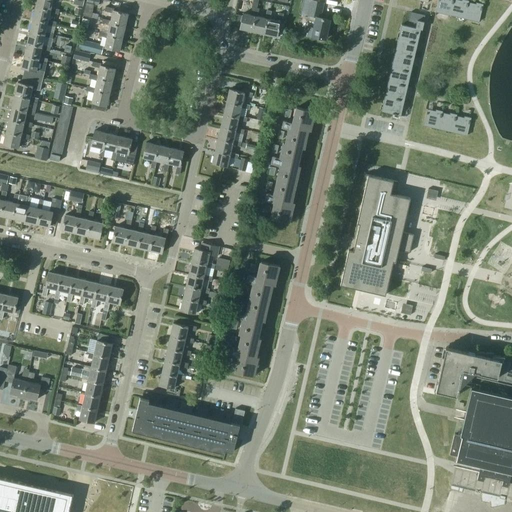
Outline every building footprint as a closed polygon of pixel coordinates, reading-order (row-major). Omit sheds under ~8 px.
[(36,0),(35,6),(51,9),(51,7),(52,0),(54,0),(61,1),(61,0),(36,0)] [(259,8),(257,8),(258,0),(253,0),(252,7),(254,7),(253,15),(243,13),(242,15),(239,28),(252,31),(255,16),(257,16),(259,8)] [(311,0),(304,0),(301,14),(307,15),(306,20),(315,22),(313,27),(309,27),(307,37),(312,38),(312,36),(325,39),(330,19),(320,17),(323,3),(311,0)] [(437,0),(435,12),(479,22),(483,4),(476,2),(476,4),(468,2),(469,0),(466,0),(461,0),(459,0),(437,0)] [(35,6),(33,18),(48,21),(48,20),(50,12),(58,14),(59,9),(51,7),(51,9),(35,6)] [(112,13),(110,20),(110,22),(125,26),(128,13),(113,10),(114,8),(105,6),(104,11),(112,13)] [(252,31),(266,34),(269,19),(271,11),(267,10),(265,18),(257,16),(255,16),(252,31)] [(381,110),(392,113),(399,115),(419,29),(422,29),(424,21),(423,21),(425,15),(410,12),(407,26),(402,24),(401,24),(381,110)] [(239,28),(242,15),(236,13),(233,27),(239,28)] [(269,19),(266,34),(277,36),(280,22),(282,22),(284,14),(279,13),(277,21),(269,19)] [(33,18),(30,30),(45,34),(45,32),(47,24),(55,26),(56,22),(48,20),(48,21),(33,18)] [(90,20),(83,18),(81,26),(86,27),(87,23),(89,24),(90,20)] [(109,25),(108,33),(107,35),(122,38),(125,26),(110,22),(110,20),(102,19),(101,23),(109,25)] [(30,30),(27,42),(42,46),(43,44),(44,37),(52,38),(53,34),(45,32),(45,34),(30,30)] [(107,35),(108,33),(100,31),(99,35),(107,37),(104,47),(119,51),(122,38),(107,35)] [(80,40),(78,49),(92,53),(95,44),(80,40)] [(27,42),(27,43),(24,55),(39,58),(40,57),(41,49),(50,51),(51,46),(43,44),(42,46),(27,42)] [(73,58),(89,62),(91,54),(75,50),(73,58)] [(27,76),(42,80),(48,59),(40,57),(39,58),(24,55),(21,68),(29,69),(27,76)] [(101,63),(93,61),(91,66),(99,68),(98,75),(97,77),(112,81),(115,68),(101,65),(101,63)] [(97,80),(95,88),(94,90),(109,93),(112,81),(97,77),(98,75),(96,75),(90,74),(89,75),(89,78),(97,80)] [(27,76),(25,84),(18,82),(15,94),(30,98),(30,96),(32,88),(40,90),(42,80),(27,76)] [(94,90),(95,88),(87,86),(86,90),(94,92),(91,102),(107,106),(109,93),(94,90)] [(229,89),(226,101),(241,105),(242,103),(244,95),(252,97),(253,92),(244,90),(244,92),(229,89)] [(63,100),(65,92),(57,90),(55,98),(63,100)] [(15,94),(12,107),(27,110),(27,108),(29,101),(37,102),(38,98),(30,96),(30,98),(15,94)] [(226,101),(223,113),(239,117),(239,115),(241,107),(249,109),(250,105),(242,103),(241,105),(226,101)] [(72,112),(73,106),(62,104),(61,109),(72,112)] [(12,107),(9,119),(24,123),(25,121),(26,113),(34,115),(35,110),(27,108),(27,110),(12,107)] [(305,140),(307,130),(308,130),(310,130),(312,119),(310,119),(312,111),(315,112),(296,107),(293,122),(284,120),(283,127),(289,129),(286,143),(299,147),(303,148),(304,148),(304,147),(301,147),(303,140),(305,140)] [(423,125),(467,135),(471,117),(464,116),(464,117),(456,116),(457,114),(450,113),(449,114),(442,112),(442,111),(435,109),(435,111),(427,109),(423,125)] [(53,118),(35,113),(34,119),(52,123),(53,118)] [(223,113),(221,126),(236,129),(236,127),(238,120),(246,122),(247,117),(239,115),(239,117),(223,113)] [(9,119),(6,131),(21,135),(22,133),(23,125),(32,127),(33,123),(25,121),(24,123),(9,119)] [(221,126),(218,138),(233,142),(233,140),(235,132),(243,134),(244,129),(236,127),(236,129),(221,126)] [(103,157),(105,149),(103,148),(107,133),(94,130),(91,145),(101,148),(99,156),(103,157)] [(21,135),(6,131),(3,144),(18,148),(21,138),(29,140),(30,135),(22,133),(21,135)] [(116,159),(118,151),(116,151),(119,136),(107,133),(103,148),(105,149),(113,150),(111,158),(116,159)] [(116,151),(118,151),(125,153),(124,161),(133,163),(137,146),(130,144),(132,139),(119,136),(116,151)] [(233,142),(218,138),(215,150),(230,154),(231,152),(232,144),(240,146),(241,142),(233,140),(233,142)] [(155,169),(157,161),(155,160),(158,145),(146,142),(142,157),(152,160),(150,167),(155,169)] [(296,184),(293,183),(294,176),(297,177),(299,166),(297,165),(299,154),(297,154),(299,147),(286,143),(283,143),(280,158),(274,156),(272,163),(281,165),(277,180),(296,184)] [(167,171),(169,163),(167,163),(171,148),(158,145),(155,160),(157,161),(165,162),(163,170),(167,171)] [(46,160),(49,149),(39,146),(37,158),(46,160)] [(51,153),(60,155),(62,156),(63,150),(52,148),(51,153)] [(167,163),(169,163),(177,165),(175,173),(180,174),(182,166),(180,165),(183,151),(171,148),(167,163)] [(230,154),(215,150),(212,163),(225,166),(227,166),(230,157),(238,158),(239,154),(231,152),(230,154)] [(238,170),(245,171),(248,159),(241,157),(238,170)] [(88,160),(86,170),(98,172),(100,162),(88,160)] [(99,173),(111,176),(113,170),(101,167),(99,173)] [(0,173),(0,182),(6,184),(8,176),(0,173)] [(351,237),(340,284),(385,294),(389,277),(393,260),(394,258),(396,259),(398,249),(409,252),(414,234),(402,231),(410,197),(397,194),(395,194),(390,193),(391,187),(396,188),(398,181),(366,174),(362,188),(365,188),(353,237),(351,237)] [(275,202),(271,217),(289,221),(290,221),(287,220),(288,213),(291,214),(293,202),(292,202),(291,202),(293,191),(291,191),(293,184),(296,184),(277,180),(274,194),(268,193),(266,200),(275,202)] [(71,190),(68,200),(80,202),(82,193),(71,190)] [(0,212),(0,215),(12,218),(15,203),(17,203),(19,194),(15,193),(13,202),(5,200),(3,200),(0,212)] [(12,218),(24,221),(28,206),(29,206),(31,197),(19,194),(17,203),(15,203),(12,218)] [(24,221),(36,224),(40,209),(42,209),(44,200),(39,199),(37,208),(29,206),(28,206),(24,221)] [(49,211),(42,209),(40,209),(36,224),(49,227),(50,223),(56,225),(59,213),(54,212),(56,203),(51,202),(49,211)] [(132,218),(136,206),(131,204),(127,217),(132,218)] [(118,217),(121,207),(114,206),(112,216),(118,217)] [(62,229),(74,232),(78,217),(79,218),(81,209),(77,208),(75,217),(65,214),(62,229)] [(74,232),(76,233),(87,235),(90,220),(92,220),(94,212),(89,211),(87,219),(79,218),(78,217),(74,232)] [(100,222),(92,220),(90,220),(87,235),(99,238),(103,223),(104,224),(106,215),(102,213),(100,222)] [(112,241),(125,244),(128,229),(130,229),(132,220),(127,219),(125,228),(115,226),(112,241)] [(125,244),(126,244),(137,247),(140,232),(142,232),(144,223),(139,222),(137,231),(130,229),(128,229),(125,244)] [(150,234),(142,232),(140,232),(137,247),(149,250),(153,235),(154,235),(156,226),(152,225),(150,234)] [(162,237),(154,235),(153,235),(149,250),(161,253),(165,238),(166,238),(168,229),(164,228),(162,237)] [(194,248),(191,260),(207,264),(207,262),(209,254),(217,256),(219,246),(202,242),(200,249),(194,248)] [(229,260),(217,257),(216,263),(228,266),(229,260)] [(191,260),(189,273),(204,276),(204,274),(206,266),(214,268),(215,264),(207,262),(207,264),(191,260)] [(279,266),(261,262),(257,276),(249,274),(247,282),(253,283),(250,298),(268,302),(265,301),(267,294),(269,294),(272,284),(274,284),(277,273),(274,273),(276,266),(279,266)] [(48,287),(56,289),(57,289),(61,274),(49,271),(45,286),(44,286),(42,295),(46,296),(48,287)] [(189,273),(186,285),(201,288),(201,286),(203,279),(211,280),(212,276),(204,274),(204,276),(189,273)] [(60,290),(68,292),(70,292),(73,277),(61,274),(57,289),(56,289),(54,298),(58,299),(60,290)] [(85,280),(73,277),(70,292),(68,292),(66,301),(71,302),(73,293),(80,295),(82,295),(85,280)] [(97,283),(85,280),(82,295),(80,295),(78,304),(83,305),(85,296),(93,298),(94,298),(97,283)] [(110,286),(97,283),(94,298),(93,298),(91,306),(95,307),(97,299),(105,301),(107,301),(110,286)] [(186,285),(183,297),(198,301),(199,299),(200,291),(208,293),(209,288),(201,286),(201,288),(186,285)] [(108,310),(110,302),(119,304),(123,289),(110,286),(107,301),(105,301),(103,309),(101,319),(105,320),(107,310),(108,310)] [(18,297),(5,294),(1,309),(0,309),(0,318),(2,319),(4,310),(14,312),(18,297)] [(219,306),(221,298),(212,296),(210,304),(219,306)] [(198,301),(183,297),(180,310),(195,313),(198,303),(206,305),(207,301),(199,299),(198,301)] [(268,302),(250,298),(247,312),(238,310),(236,317),(242,319),(243,319),(239,334),(242,334),(255,337),(256,330),(259,330),(261,320),(263,320),(266,309),(264,308),(265,301),(268,302)] [(413,303),(403,301),(402,307),(411,309),(413,303)] [(49,315),(52,303),(45,302),(42,313),(49,315)] [(173,322),(170,335),(185,338),(186,336),(187,329),(196,330),(197,326),(188,324),(188,326),(173,322)] [(0,329),(0,336),(10,338),(10,330),(0,329)] [(254,375),(251,374),(253,367),(255,368),(258,357),(255,356),(258,345),(255,345),(257,338),(260,338),(255,337),(242,334),(238,349),(232,347),(230,354),(239,356),(235,371),(254,375)] [(170,335),(167,347),(183,351),(183,349),(185,341),(193,343),(194,338),(186,336),(185,338),(170,335)] [(115,344),(97,340),(94,353),(109,357),(109,356),(111,349),(113,350),(115,344)] [(11,345),(4,344),(2,349),(8,358),(11,345)] [(476,354),(468,352),(445,346),(435,390),(457,395),(462,373),(466,374),(511,385),(511,359),(510,359),(510,357),(494,355),(494,353),(476,352),(476,354)] [(167,347),(164,359),(180,363),(180,361),(182,353),(190,355),(191,351),(183,349),(183,351),(167,347)] [(34,349),(32,355),(46,358),(47,352),(34,349)] [(108,362),(110,363),(112,357),(109,356),(109,357),(94,353),(93,358),(91,366),(106,370),(108,362)] [(177,375),(177,373),(179,366),(187,368),(188,363),(180,361),(180,363),(164,359),(162,372),(177,375)] [(17,397),(23,399),(28,376),(22,375),(21,380),(14,378),(16,366),(8,364),(7,369),(5,381),(12,383),(10,393),(18,395),(17,397)] [(105,375),(107,376),(109,370),(106,370),(91,366),(88,379),(103,383),(105,375)] [(29,398),(37,399),(39,389),(47,391),(48,388),(49,381),(50,378),(42,377),(40,384),(33,382),(35,373),(29,371),(28,376),(23,399),(29,400),(29,398)] [(185,375),(177,373),(177,375),(162,372),(159,384),(174,388),(176,378),(184,380),(185,375)] [(102,388),(104,389),(106,383),(103,383),(88,379),(85,392),(100,396),(102,388)] [(468,403),(460,435),(449,454),(457,456),(456,461),(486,467),(484,476),(503,480),(505,472),(511,473),(511,397),(480,390),(478,390),(471,388),(468,403)] [(99,402),(101,402),(103,396),(100,396),(85,392),(82,405),(97,409),(99,402)] [(235,408),(232,423),(149,403),(150,400),(142,398),(140,397),(138,403),(137,410),(134,420),(132,427),(225,449),(233,451),(236,439),(237,434),(239,426),(239,424),(241,425),(245,410),(235,408)] [(96,415),(98,415),(100,409),(97,409),(82,405),(78,404),(77,410),(81,411),(79,419),(94,422),(96,415)] [(61,408),(54,406),(52,414),(59,415),(61,408)] [(0,511),(64,511),(69,493),(58,491),(0,477),(0,511)]
